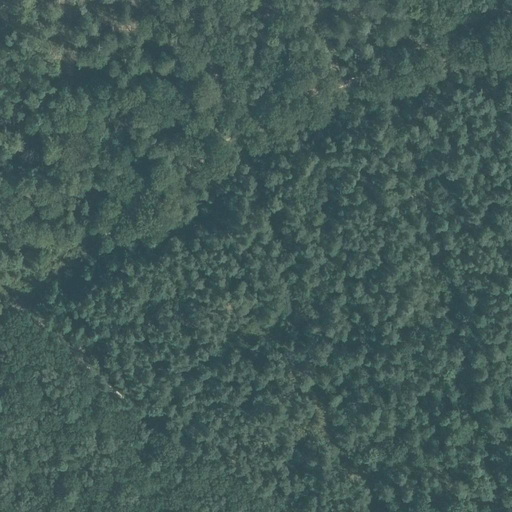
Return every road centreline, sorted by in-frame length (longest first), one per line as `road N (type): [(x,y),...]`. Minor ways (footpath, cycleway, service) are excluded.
road 1 (track): [(0,237),(75,239),(106,226),(306,98),(511,22)]
road 2 (track): [(225,150),(208,98),(212,0)]
